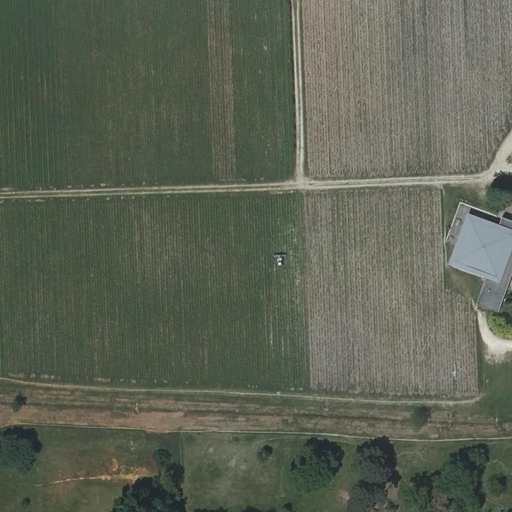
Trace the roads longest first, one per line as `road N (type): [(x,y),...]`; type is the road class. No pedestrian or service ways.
road 1 (track): [(0,196),(487,180),(511,143)]
road 2 (track): [(301,185),(295,0)]
